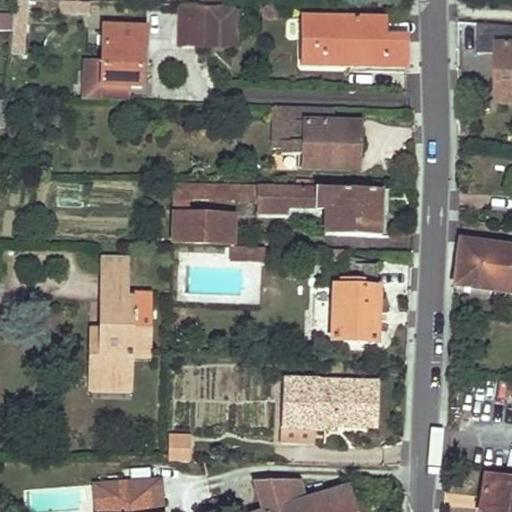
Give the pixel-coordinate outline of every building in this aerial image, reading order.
[(10,55),(22,56),(27,0),(24,0),(14,0),(14,16),(12,33),(10,55)] [(90,2),(65,1),(65,15),(90,15),(90,2)] [(90,15),(89,28),(104,28),(102,86),(127,87),(140,87),(141,48),(144,48),(144,29),(118,29),(120,3),(90,2),(90,15)] [(183,5),(181,45),(205,46),(206,7),(206,6),(183,5)] [(235,8),(206,7),(205,46),(205,48),(234,49),(235,8)] [(339,10),(319,9),(318,18),(339,19),(339,10)] [(301,17),(300,66),(348,67),(405,69),(406,39),(384,38),(384,11),(339,10),(339,19),(318,18),(301,17)] [(0,15),(0,31),(12,33),(14,16),(0,15)] [(511,26),(474,23),(475,53),(497,52),(498,105),(511,104),(511,26)] [(405,69),(348,67),(348,74),(404,75),(405,69)] [(127,87),(102,86),(102,98),(127,99),(127,87)] [(272,106),(271,149),(279,149),(279,155),(301,155),(301,170),(355,173),(356,149),(357,125),(332,124),(332,109),(272,106)] [(6,147),(20,148),(21,130),(7,129),(6,147)] [(295,178),(295,186),(308,186),(308,178),(295,178)] [(86,198),(87,184),(56,182),(55,196),(86,198)] [(173,186),(173,208),(185,208),(185,203),(186,186),(173,186)] [(237,188),(186,186),(185,203),(237,204),(237,188)] [(335,235),(380,236),(381,217),(381,193),(237,188),(237,204),(255,206),(256,215),(285,216),(286,208),(325,210),(335,210),(335,235)] [(335,210),(325,210),(325,234),(335,235),(335,210)] [(173,215),(173,245),(232,247),(232,217),(185,215),(173,215)] [(237,219),(236,244),(262,245),(263,221),(237,219)] [(456,287),(511,295),(511,291),(511,250),(461,243),(458,269),(456,287)] [(249,248),(233,247),(232,261),(249,262),(249,248)] [(263,248),(249,248),(249,262),(262,262),(263,248)] [(349,251),(322,251),(322,262),(349,262),(349,258),(349,251)] [(354,258),(349,258),(349,262),(349,265),(345,265),(345,290),(331,289),(329,342),(378,344),(381,291),(377,291),(378,267),(354,265),(354,258)] [(129,260),(100,259),(99,272),(128,273),(129,260)] [(128,273),(99,272),(99,296),(128,297),(128,291),(128,273)] [(128,297),(99,296),(99,329),(99,361),(106,361),(105,388),(132,389),(133,360),(134,356),(151,356),(152,299),(128,297)] [(99,329),(89,330),(88,394),(132,396),(132,389),(105,388),(106,361),(99,361),(99,329)] [(359,384),(283,381),(281,429),(314,430),(324,431),(324,425),(358,426),(359,384)] [(375,427),(377,385),(359,384),(358,426),(375,427)] [(314,430),(281,429),(280,442),(314,444),(314,430)] [(187,437),(167,437),(166,462),(186,462),(187,437)] [(511,511),(511,481),(485,478),(479,511),(511,511)] [(354,511),(347,487),(303,500),(297,481),(254,481),(263,511),(354,511)]
